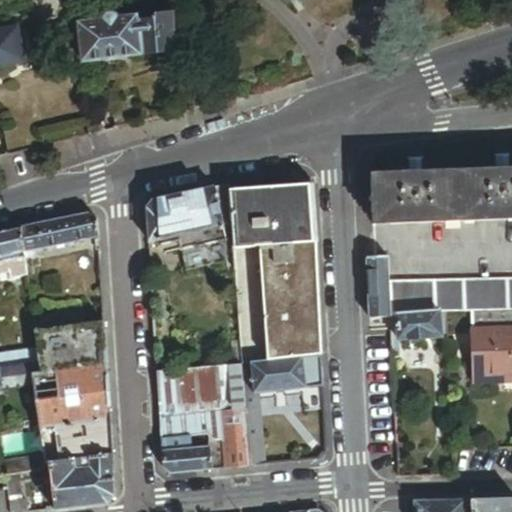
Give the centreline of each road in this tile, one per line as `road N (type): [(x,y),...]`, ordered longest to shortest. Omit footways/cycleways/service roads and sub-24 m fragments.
road 1 (residential): [(351,492),(328,109)]
road 2 (residential): [(122,172),(136,511)]
road 3 (residential): [(328,109),(122,172)]
road 4 (residential): [(351,492),(138,511)]
road 5 (residential): [(511,47),(328,109)]
road 6 (residential): [(511,113),(443,120),(328,109)]
road 7 (unclassified): [(351,492),(511,485)]
road 8 (residential): [(122,172),(0,210)]
